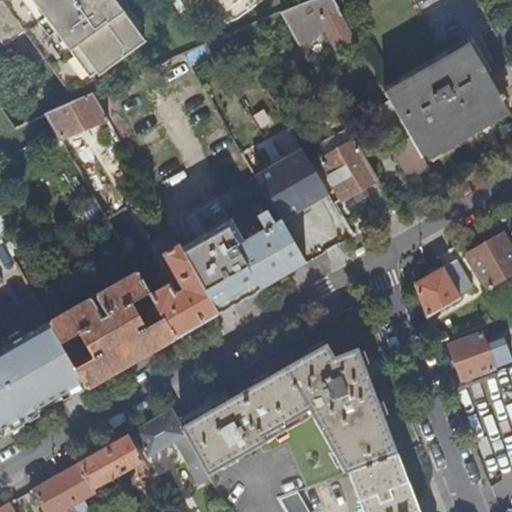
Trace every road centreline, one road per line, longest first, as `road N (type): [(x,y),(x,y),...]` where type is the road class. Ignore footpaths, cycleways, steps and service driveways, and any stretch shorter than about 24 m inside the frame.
road 1 (residential): [(0,478),(380,260)]
road 2 (residential): [(380,260),(472,511)]
road 3 (residential): [(380,260),(511,183)]
